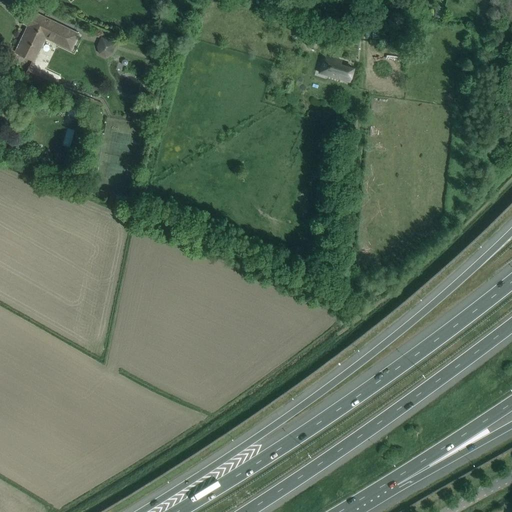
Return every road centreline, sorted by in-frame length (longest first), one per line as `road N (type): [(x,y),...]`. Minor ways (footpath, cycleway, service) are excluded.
road 1 (motorway): [(511,231),(339,375),(143,511)]
road 2 (motorway): [(505,286),(329,415),(178,511)]
road 3 (motorway): [(243,511),(511,324)]
road 4 (unclassified): [(344,265),(366,0)]
road 5 (motorway): [(390,482),(511,402)]
road 6 (motorway): [(390,482),(432,469),(511,424)]
